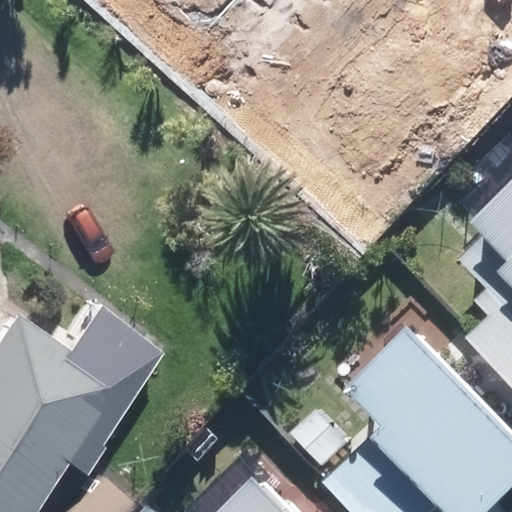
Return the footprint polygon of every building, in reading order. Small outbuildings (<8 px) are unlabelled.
[(435,0),(259,0),(365,86),(435,0)] [(498,90),(443,42),(393,100),(418,122),(375,172),(415,206),(457,158),(446,149),(498,90)] [(511,200),(492,219),(511,240),(511,274),(469,315),(511,360),(511,200)] [(0,511),(11,511),(44,466),(59,477),(142,357),(85,318),(53,364),(0,328),(0,511)] [(479,511),(502,511),(511,503),(511,411),(434,328),(366,391),(393,419),(332,475),(366,511),(438,511),(460,491),(479,511)] [(325,405),(297,431),(328,466),(356,441),(325,405)] [(100,473),(63,511),(115,511),(127,500),(100,473)] [(319,511),(284,474),(243,511),(319,511)]
